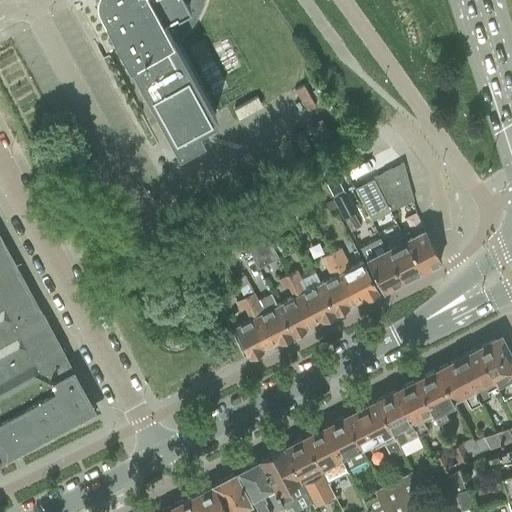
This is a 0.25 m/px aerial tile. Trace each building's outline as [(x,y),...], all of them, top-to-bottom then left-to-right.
[(94,0),(95,0),(101,12),(176,149),(201,135),(196,124),(214,114),(175,43),(177,41),(183,36),(189,30),(193,23),(198,16),(200,10),(203,5),(203,0),(94,0)] [(381,173),(372,179),(382,198),(388,211),(398,206),(399,207),(413,200),(402,162),(381,173)] [(372,179),(354,188),(371,220),(388,211),(372,179)] [(334,199),(338,207),(343,217),(350,231),(359,226),(352,212),(353,211),(344,193),(334,199)] [(334,197),(324,202),(328,211),(338,207),(334,199),(334,197)] [(256,213),(267,233),(287,221),(277,202),(256,213)] [(410,231),(402,236),(419,271),(440,260),(423,228),(412,234),(410,231)] [(0,460),(94,410),(0,236),(0,460)] [(266,236),(246,246),(257,267),(277,257),(266,236)] [(394,243),(385,248),(401,280),(419,271),(402,236),(393,241),(394,243)] [(401,280),(379,238),(360,248),(382,290),(401,280)] [(339,248),(330,253),(330,254),(354,300),(361,296),(363,299),(377,292),(368,274),(361,261),(349,267),(343,257),(339,248)] [(331,277),(319,283),(334,314),(349,306),(347,303),(354,300),(330,254),(330,253),(321,257),(325,266),(331,277)] [(296,270),(287,275),(311,321),(319,317),(321,321),(334,314),(319,283),(306,289),(302,292),(296,281),(301,278),(296,270)] [(293,296),(276,305),(292,336),(306,328),(304,325),(311,321),(287,275),(278,279),(283,288),(288,286),(293,296)] [(253,292),(245,296),(268,343),(276,339),(278,343),(292,336),(276,305),(270,294),(258,301),(253,292)] [(268,343),(245,296),(236,301),(240,310),(244,308),(250,318),(233,327),(249,358),(263,350),(261,347),(268,343)] [(499,335),(476,347),(492,377),(496,385),(502,397),(511,391),(511,383),(508,376),(511,373),(511,359),(500,335),(499,335)] [(476,347),(456,358),(479,402),(489,397),(485,391),(496,385),(492,377),(476,347)] [(456,358),(435,368),(451,399),(460,394),(461,393),(469,408),(479,402),(456,358)] [(435,368),(414,379),(430,410),(434,417),(439,426),(448,421),(444,412),(455,407),(452,401),(451,399),(435,368)] [(414,379),(394,390),(417,435),(426,430),(422,423),(434,417),(430,410),(414,379)] [(396,445),(417,435),(394,390),(373,401),(396,445)] [(354,411),(346,415),(355,433),(362,446),(370,442),(374,449),(383,444),(387,453),(390,458),(400,452),(398,448),(396,445),(373,401),(354,411)] [(346,415),(324,426),(346,469),(366,459),(360,447),(362,446),(355,433),(346,415)] [(324,426),(302,438),(319,469),(326,482),(336,477),(347,471),(346,469),(324,426)] [(511,438),(507,429),(495,433),(500,445),(511,440),(511,438)] [(495,433),(483,437),(488,448),(500,445),(495,433)] [(282,448),(305,492),(306,494),(326,483),(319,469),(302,438),(282,448)] [(450,448),(458,463),(478,452),(470,438),(450,448)] [(282,448),(258,461),(271,486),(281,505),(291,500),(305,492),(282,448)] [(511,471),(511,472),(511,448),(485,457),(489,469),(511,462),(511,464),(511,471)] [(451,467),(443,454),(433,459),(441,472),(451,467)] [(238,471),(237,471),(258,511),(271,511),(265,499),(261,492),(270,487),(271,486),(258,461),(238,471)] [(410,471),(380,486),(393,511),(430,511),(429,509),(410,471)] [(213,484),(212,484),(227,511),(240,511),(239,510),(241,509),(249,504),(250,504),(243,490),(234,473),(213,484)] [(459,473),(448,476),(454,493),(464,489),(459,473)] [(511,473),(499,478),(507,501),(511,499),(511,473)] [(202,492),(193,497),(201,511),(227,511),(212,484),(202,489),(202,492)] [(375,496),(363,502),(367,511),(369,510),(369,511),(393,511),(380,486),(372,490),(375,496)] [(464,489),(454,493),(459,507),(472,502),(467,488),(466,489),(464,489)] [(182,499),(172,505),(175,511),(201,511),(193,497),(185,501),(182,499)] [(453,511),(449,499),(429,509),(430,511),(453,511)]
